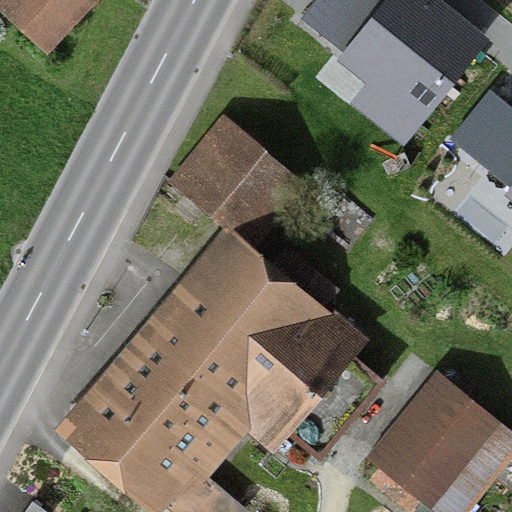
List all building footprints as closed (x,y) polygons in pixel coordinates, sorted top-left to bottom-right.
[(6,0),(0,6),(47,49),(86,0),(6,0)] [(419,111),(476,41),(424,0),(315,0),(302,17),(419,111)] [(451,137),(511,185),(511,108),(489,90),(451,137)] [(240,238),(248,245),(249,246),(302,182),(222,117),(171,179),(239,239),(240,238)] [(269,263),(249,246),(248,245),(188,317),(187,317),(92,431),(80,421),(79,423),(167,500),(195,466),(201,471),(244,419),(272,443),(285,429),(318,456),(383,381),(349,353),(359,341),(269,263)] [(511,439),(447,387),(374,477),(416,511),(464,511),(461,509),(511,445),(511,439)] [(47,511),(32,501),(23,511),(47,511)]
